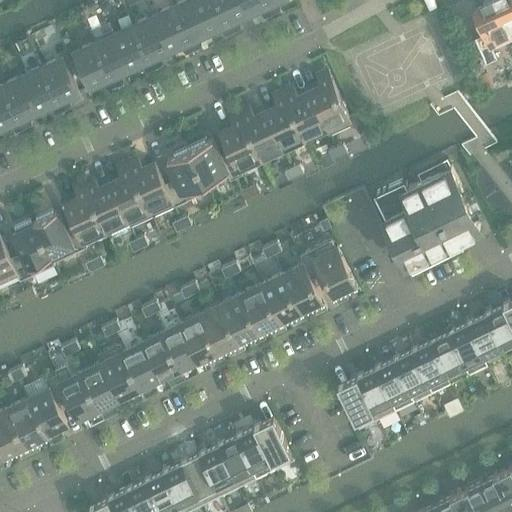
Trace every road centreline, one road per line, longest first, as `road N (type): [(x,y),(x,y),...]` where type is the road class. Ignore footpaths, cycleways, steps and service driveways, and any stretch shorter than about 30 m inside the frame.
road 1 (residential): [(511,269),(8,511)]
road 2 (residential): [(317,42),(0,189)]
